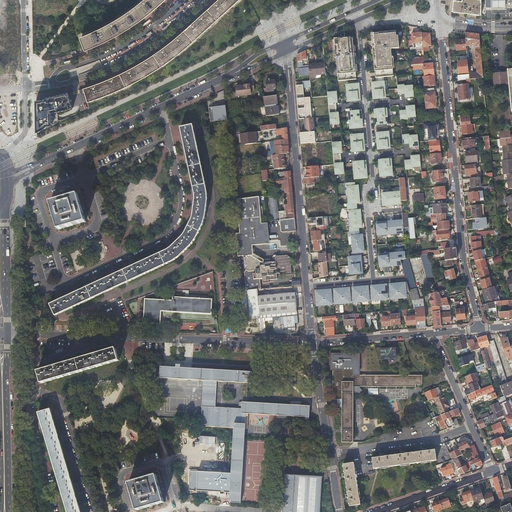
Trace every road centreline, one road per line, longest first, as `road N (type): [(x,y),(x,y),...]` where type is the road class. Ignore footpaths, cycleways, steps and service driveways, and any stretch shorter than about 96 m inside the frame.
road 1 (residential): [(480,330),(463,262),(440,24)]
road 2 (residential): [(306,286),(286,53)]
road 3 (residential): [(66,281),(170,230),(180,194),(168,138)]
road 4 (primary): [(9,511),(7,334)]
road 5 (residential): [(52,82),(135,52),(200,0)]
road 6 (residential): [(357,19),(371,186)]
road 7 (residential): [(183,0),(119,49),(62,67),(52,82)]
road 8 (residential): [(33,387),(63,402),(92,511)]
road 9 (residential): [(470,427),(328,454)]
road 10 (primary): [(7,334),(5,206)]
road 11 (residential): [(50,511),(33,387)]
road 12 (residential): [(374,511),(492,471)]
road 13 (residential): [(432,334),(311,343)]
